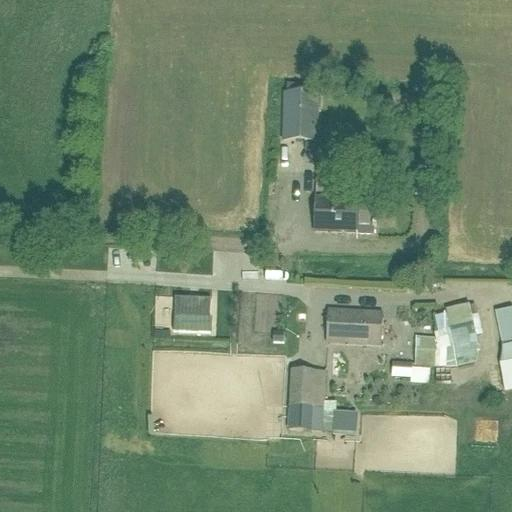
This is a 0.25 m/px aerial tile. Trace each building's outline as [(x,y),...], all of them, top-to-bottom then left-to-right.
[(318,97),(283,96),(282,144),(317,145),(318,97)] [(435,171),(439,129),(424,127),(421,169),(435,171)] [(313,235),(372,237),(373,200),(344,199),(344,201),(314,200),(313,235)] [(415,340),(415,369),(446,369),(445,359),(476,354),(471,318),(476,317),(475,308),(446,313),(449,336),(435,335),(435,340),(415,340)] [(326,346),(380,349),(382,315),(328,312),(326,346)] [(392,362),(391,379),(411,381),(413,364),(392,362)] [(326,374),(291,371),(287,433),(323,436),(326,374)] [(357,437),(357,417),(335,417),(334,437),(357,437)]
